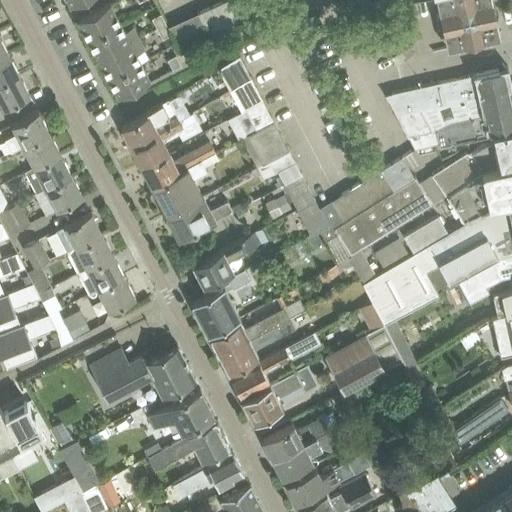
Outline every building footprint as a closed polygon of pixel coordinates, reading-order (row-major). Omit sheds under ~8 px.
[(171,32),(176,41),(178,47),(207,34),(208,35),(258,12),(252,0),(220,0),(197,11),(168,24),(171,32)] [(358,0),(364,10),(408,0),(358,0)] [(436,0),(438,8),(436,13),(436,19),(437,23),(439,26),(441,29),(443,31),(446,41),(452,46),(462,43),(466,44),(470,44),(474,44),(478,42),(482,40),(484,38),(494,36),(498,30),(491,0),(436,0)] [(78,19),(88,38),(120,22),(110,3),(78,19)] [(359,25),(369,20),(363,10),(354,16),(359,25)] [(160,13),(151,18),(157,28),(165,23),(160,13)] [(132,25),(124,30),(120,22),(88,38),(98,57),(138,37),(132,25)] [(170,33),(165,23),(157,28),(166,46),(176,41),(171,32),(170,33)] [(136,53),(144,48),(138,37),(98,57),(108,76),(140,60),(136,53)] [(410,46),(391,57),(395,64),(414,53),(410,46)] [(0,54),(0,81),(18,71),(7,50),(0,54)] [(167,58),(173,68),(181,64),(176,53),(167,58)] [(217,68),(228,89),(229,91),(252,78),(240,54),(217,68)] [(150,80),(140,60),(108,76),(119,97),(150,80)] [(390,99),(396,111),(397,112),(421,106),(476,95),(511,86),(507,66),(475,73),(474,72),(473,72),(473,73),(472,74),(462,76),(461,75),(460,75),(460,76),(439,81),(439,80),(438,80),(437,81),(417,86),(416,85),(415,85),(414,86),(415,86),(394,91),(393,90),(392,91),(389,97),(388,98),(389,99),(390,99)] [(0,99),(4,106),(30,93),(18,71),(0,81),(0,99)] [(263,99),(252,78),(229,91),(240,110),(239,111),(239,112),(263,99)] [(407,135),(408,135),(409,135),(408,134),(427,130),(450,121),(511,107),(511,90),(511,88),(511,87),(511,85),(511,86),(476,95),(421,106),(397,112),(396,111),(396,112),(396,113),(397,113),(408,133),(407,134),(407,135)] [(275,121),(263,99),(239,112),(239,111),(236,112),(247,134),(250,132),(251,133),(275,121)] [(190,112),(185,102),(153,119),(148,111),(121,126),(131,144),(179,118),(180,118),(190,112)] [(409,135),(415,146),(434,142),(434,141),(453,137),(452,133),(471,128),(473,136),(511,127),(511,107),(450,121),(427,130),(408,134),(409,135)] [(4,137),(11,150),(23,143),(23,145),(49,131),(38,109),(12,123),(16,131),(4,137)] [(168,148),(163,140),(196,123),(190,112),(180,118),(179,118),(131,144),(140,162),(168,148)] [(250,132),(247,134),(241,137),(257,166),(289,149),(275,121),(251,133),(250,132)] [(34,164),(25,169),(25,170),(60,152),(49,131),(23,145),(34,164)] [(466,149),(431,173),(446,195),(470,178),(484,170),(499,167),(511,162),(511,136),(483,142),(469,152),(466,149)] [(160,156),(142,166),(152,184),(201,159),(201,158),(215,151),(209,140),(173,158),(169,151),(160,156)] [(419,157),(438,152),(434,142),(415,146),(419,157)] [(251,169),(255,176),(262,172),(264,176),(277,169),(284,183),(302,173),(289,149),(257,166),(251,169)] [(60,152),(25,170),(36,192),(72,173),(60,152)] [(380,168),(394,189),(416,176),(415,175),(414,175),(401,155),(380,168)] [(152,184),(167,213),(202,194),(194,178),(208,171),(201,159),(152,184)] [(498,215),(511,212),(511,162),(499,167),(484,170),(470,178),(446,195),(463,221),(459,224),(464,234),(433,252),(438,262),(486,236),(480,225),(494,217),(498,216),(498,215)] [(380,168),(360,181),(373,202),(394,189),(380,168)] [(42,204),(46,213),(82,194),(72,173),(36,192),(42,204)] [(297,208),(315,198),(302,173),(284,183),(297,208)] [(416,176),(394,189),(373,202),(363,208),(353,214),(343,220),(334,226),(337,232),(338,231),(352,253),(432,202),(416,176)] [(350,187),(363,208),(373,202),(360,181),(350,187)] [(10,205),(10,204),(0,185),(0,208),(2,208),(3,209),(10,205)] [(350,187),(340,193),(353,214),(363,208),(350,187)] [(330,199),(343,220),(353,214),(340,193),(330,199)] [(227,199),(209,208),(202,194),(167,213),(180,237),(233,210),(227,199)] [(328,224),(319,206),(315,198),(297,208),(310,233),(320,228),(321,228),(328,224)] [(30,220),(19,199),(10,204),(10,205),(3,209),(13,229),(30,220)] [(343,220),(330,199),(319,206),(328,224),(332,221),(334,226),(343,220)] [(91,210),(65,223),(65,224),(57,229),(67,249),(102,232),(91,210)] [(361,281),(370,299),(372,298),(384,321),(437,293),(434,287),(457,275),(460,283),(469,301),(488,290),(484,285),(501,276),(506,276),(511,274),(511,212),(498,215),(498,216),(494,217),(480,225),(486,236),(438,262),(433,252),(464,234),(459,224),(448,231),(426,245),(414,251),(361,281)] [(437,214),(404,234),(414,251),(426,245),(448,231),(437,214)] [(0,219),(0,237),(9,234),(1,220),(0,219)] [(328,224),(321,228),(320,228),(327,239),(337,232),(334,226),(332,221),(328,224)] [(204,284),(233,269),(233,268),(237,265),(239,262),(241,257),(239,253),(260,242),(254,230),(193,262),(204,284)] [(102,232),(67,249),(78,271),(113,253),(102,232)] [(33,266),(34,267),(41,263),(40,262),(49,257),(38,236),(22,244),(33,266)] [(0,294),(5,293),(0,281),(0,275),(24,265),(17,250),(0,256),(0,294)] [(78,271),(88,291),(97,286),(98,287),(124,274),(113,253),(78,271)] [(322,280),(352,263),(349,257),(327,269),(326,268),(318,273),(322,280)] [(26,269),(32,281),(38,292),(52,285),(41,263),(34,267),(33,266),(26,269)] [(226,277),(228,281),(191,300),(208,332),(241,315),(226,287),(230,285),(231,287),(249,277),(244,267),(226,277)] [(109,309),(135,295),(124,274),(98,287),(109,309)] [(498,315),(511,311),(511,278),(509,279),(510,286),(500,290),(494,293),(498,315)] [(20,323),(14,306),(40,296),(38,292),(32,281),(5,293),(0,294),(0,331),(20,323)] [(42,300),(56,293),(52,285),(38,292),(40,296),(42,300)] [(287,305),(285,306),(290,315),(304,307),(300,298),(287,305)] [(370,328),(383,321),(384,321),(372,298),(370,299),(358,306),(370,328)] [(247,337),(277,323),(290,315),(285,306),(244,327),(240,319),(210,335),(219,354),(227,350),(225,346),(237,340),(239,343),(248,339),(247,337)] [(86,320),(80,308),(62,317),(69,329),(86,320)] [(511,311),(498,315),(491,316),(500,355),(511,352),(511,311)] [(56,326),(49,312),(20,323),(0,331),(0,351),(1,352),(6,366),(37,354),(30,337),(56,326)] [(225,346),(227,350),(219,354),(228,371),(259,355),(254,347),(296,325),(290,315),(277,323),(247,337),(248,339),(239,343),(237,340),(225,346)] [(387,319),(384,321),(384,323),(402,357),(408,367),(417,362),(393,316),(387,319)] [(384,323),(324,354),(342,389),(402,357),(384,323)] [(478,337),(472,326),(461,334),(467,345),(478,337)] [(264,371),(319,342),(314,331),(230,374),(240,394),(269,379),(264,371)] [(57,335),(49,338),(52,346),(60,344),(57,335)] [(163,395),(177,387),(195,378),(177,343),(152,356),(148,349),(131,358),(96,376),(108,397),(152,374),(163,395)] [(503,377),(511,375),(511,362),(508,364),(501,367),(503,377)] [(277,395),(302,382),(295,369),(242,397),(254,421),(282,406),(277,395)] [(429,383),(417,390),(429,412),(441,405),(429,383)] [(175,416),(182,431),(214,414),(200,387),(168,404),(148,414),(154,427),(175,416)] [(414,408),(423,403),(417,391),(407,396),(414,408)] [(500,396),(490,403),(498,414),(507,408),(507,406),(500,396)] [(5,412),(0,414),(0,430),(13,454),(31,444),(46,436),(42,428),(27,399),(4,411),(5,412)] [(450,429),(457,425),(476,411),(471,403),(449,417),(446,411),(450,409),(446,402),(441,405),(429,412),(441,435),(450,429)] [(337,421),(332,410),(296,428),(293,421),(263,437),(272,456),(327,426),(337,421)] [(148,454),(155,467),(195,447),(199,455),(202,460),(231,446),(216,417),(186,433),(186,434),(148,454)] [(62,446),(73,440),(73,439),(62,418),(48,424),(56,440),(58,438),(62,445),(62,446)] [(352,436),(343,418),(337,421),(327,426),(272,456),(282,475),(313,460),(307,449),(320,443),(321,445),(329,448),(352,436)] [(460,423),(450,430),(458,441),(468,435),(460,423)] [(19,467),(13,454),(0,430),(0,474),(1,476),(19,467)] [(86,459),(75,438),(73,439),(73,440),(62,446),(62,445),(60,446),(70,467),(86,459)] [(384,453),(378,443),(319,473),(316,466),(286,482),(296,501),(370,463),(369,461),(384,453)] [(232,449),(204,464),(173,481),(180,494),(214,477),(218,484),(244,471),(232,449)] [(364,470),(337,484),(340,490),(329,496),(327,491),(298,506),(301,511),(337,511),(375,491),(364,470)] [(42,510),(58,502),(64,498),(77,491),(80,490),(82,488),(74,473),(34,494),(42,510)] [(437,474),(426,480),(445,511),(456,505),(437,474)] [(110,477),(98,482),(108,504),(120,498),(110,477)] [(405,492),(413,511),(415,511),(417,511),(416,511),(445,511),(426,480),(405,492)] [(97,481),(82,488),(80,490),(90,511),(93,511),(107,506),(108,505),(97,481)] [(265,511),(249,482),(220,497),(228,511),(265,511)] [(511,511),(511,488),(500,496),(475,511),(511,511)] [(398,496),(403,511),(413,511),(405,492),(398,496)]
